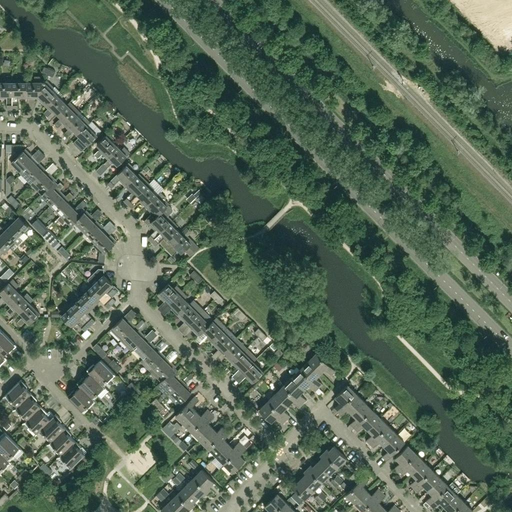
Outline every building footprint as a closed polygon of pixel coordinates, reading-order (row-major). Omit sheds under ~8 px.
[(511,26),(511,0),(483,0),(467,17),(494,44),(511,26)] [(47,75),(53,77),(55,72),(49,69),(47,75)] [(39,96),(45,81),(44,81),(44,79),(41,79),(41,76),(34,77),(35,79),(33,79),(33,83),(27,82),(27,98),(34,98),(34,95),(39,96)] [(12,109),(12,80),(5,80),(5,82),(0,82),(0,97),(7,98),(7,109),(12,109)] [(27,98),(27,82),(20,82),(20,80),(12,80),(12,109),(18,110),(18,98),(27,98)] [(55,87),(54,88),(46,81),(45,81),(39,96),(42,99),(40,101),(46,106),(59,92),(55,87)] [(59,92),(46,106),(48,109),(44,113),(48,117),(54,111),(57,114),(67,105),(61,99),(63,96),(59,92)] [(66,126),(77,115),(80,112),(70,102),(67,105),(57,114),(61,118),(54,124),(58,128),(63,123),(66,126)] [(78,135),(87,125),(90,122),(84,116),(81,120),(77,115),(66,126),(69,129),(64,134),(68,138),(74,131),(78,135)] [(82,151),(97,136),(102,131),(92,121),(90,122),(87,125),(78,135),(81,138),(75,144),(82,151)] [(106,157),(117,146),(112,141),(114,139),(109,133),(97,145),(101,148),(94,155),(98,158),(103,154),(106,157)] [(118,166),(127,156),(130,153),(124,147),(121,150),(117,146),(106,157),(109,160),(104,164),(108,168),(114,162),(118,166)] [(21,174),(34,162),(28,156),(30,155),(25,149),(11,163),(21,174)] [(38,152),(32,157),(38,163),(44,158),(38,152)] [(39,167),(34,162),(21,174),(31,185),(44,172),(46,170),(40,165),(39,167)] [(126,186),(137,176),(132,171),(134,169),(128,163),(107,184),(111,188),(120,180),(126,186)] [(49,177),(44,172),(31,185),(41,195),(41,194),(44,191),(45,191),(50,185),(51,185),(56,180),(50,175),(49,177)] [(15,180),(11,176),(6,180),(10,184),(15,180)] [(128,205),(149,184),(143,179),(142,180),(137,176),(126,186),(132,193),(124,201),(128,205)] [(51,205),(62,194),(59,191),(64,186),(60,182),(54,189),(51,185),(50,185),(45,191),(44,191),(41,194),(51,205)] [(132,209),(140,201),(146,207),(157,196),(159,194),(149,184),(128,205),(132,209)] [(71,206),(67,202),(74,196),(70,192),(65,197),(62,194),(51,205),(61,215),(71,206)] [(149,224),(169,205),(165,200),(167,198),(161,192),(159,194),(157,196),(146,207),(152,213),(144,221),(148,225),(149,224)] [(7,200),(11,204),(16,200),(12,195),(7,200)] [(201,195),(197,199),(200,203),(205,199),(201,195)] [(20,204),(16,200),(11,204),(16,208),(20,204)] [(75,222),(83,214),(82,214),(80,211),(84,207),(80,203),(74,209),(71,206),(61,215),(62,215),(58,219),(63,225),(67,221),(72,225),(75,222)] [(151,242),(172,221),(167,216),(173,211),(173,209),(169,205),(149,224),(156,230),(147,238),(151,242)] [(23,240),(27,236),(25,233),(30,227),(10,206),(6,210),(14,219),(7,225),(18,236),(23,240)] [(26,210),(21,214),(28,220),(32,216),(26,210)] [(94,223),(89,218),(91,216),(86,211),(82,214),(83,214),(75,222),(85,232),(94,223)] [(105,233),(99,228),(101,226),(96,221),(94,223),(85,232),(95,242),(105,233)] [(165,249),(181,233),(176,229),(178,227),(172,221),(151,242),(155,246),(159,243),(158,242),(161,242),(161,243),(165,248),(165,249)] [(23,240),(18,236),(7,225),(3,229),(0,226),(0,237),(10,248),(15,242),(18,245),(23,240)] [(43,225),(37,230),(42,234),(47,229),(43,225)] [(198,248),(187,236),(191,232),(187,227),(181,233),(165,249),(166,249),(172,255),(168,259),(172,263),(185,250),(191,255),(198,248)] [(106,253),(117,242),(111,236),(110,238),(105,233),(95,242),(93,245),(99,252),(98,262),(104,262),(106,253)] [(10,248),(0,237),(0,254),(3,252),(4,253),(10,248)] [(56,240),(52,245),(56,249),(60,245),(56,240)] [(58,251),(62,255),(66,251),(62,246),(58,251)] [(31,249),(26,254),(30,257),(35,252),(31,249)] [(71,255),(66,251),(62,255),(66,259),(71,255)] [(48,257),(53,263),(58,258),(53,252),(48,257)] [(114,286),(103,275),(104,270),(98,269),(88,279),(88,281),(91,284),(112,305),(115,301),(110,295),(112,293),(113,295),(118,290),(114,286)] [(190,275),(194,279),(198,275),(194,270),(190,275)] [(203,279),(198,275),(194,279),(198,283),(203,279)] [(8,304),(19,293),(15,289),(19,285),(12,279),(0,291),(0,292),(3,295),(0,298),(0,304),(1,306),(5,301),(8,304)] [(170,303),(182,291),(177,285),(173,288),(169,283),(158,294),(163,300),(165,298),(170,303)] [(112,305),(91,284),(85,289),(87,291),(82,296),(93,307),(99,300),(108,309),(112,305)] [(178,315),(189,304),(184,299),(188,296),(182,291),(170,303),(175,308),(173,310),(178,315)] [(210,295),(214,299),(219,295),(214,291),(210,295)] [(27,293),(23,297),(19,293),(8,304),(11,307),(6,311),(10,315),(17,309),(20,312),(29,303),(33,299),(27,293)] [(223,299),(219,295),(214,299),(219,303),(223,299)] [(93,307),(82,296),(78,300),(76,299),(70,304),(91,325),(95,321),(87,313),(93,307)] [(190,323),(204,310),(194,300),(189,304),(178,315),(183,320),(185,318),(190,323)] [(29,324),(40,313),(29,303),(20,312),(24,316),(17,322),(21,326),(26,321),(29,324)] [(91,325),(70,304),(65,310),(67,311),(62,316),(73,327),(77,323),(85,331),(91,325)] [(234,312),(238,316),(242,312),(238,308),(234,312)] [(204,330),(209,324),(214,320),(213,319),(204,310),(190,323),(195,329),(193,330),(199,335),(204,330)] [(246,316),(242,312),(238,316),(240,319),(242,320),(246,316)] [(212,342),(227,328),(216,317),(213,319),(214,320),(209,324),(204,330),(209,335),(207,337),(212,342)] [(128,323),(123,318),(110,330),(120,340),(124,337),(133,328),(135,327),(130,321),(128,323)] [(134,348),(143,338),(145,337),(140,331),(138,333),(133,328),(124,337),(120,340),(120,341),(130,351),(134,348)] [(224,351),(237,338),(227,328),(212,342),(217,347),(219,346),(224,351)] [(254,332),(258,337),(263,332),(258,328),(254,332)] [(16,346),(0,329),(0,352),(3,356),(3,355),(10,349),(12,350),(16,346)] [(267,337),(263,332),(258,337),(263,341),(267,337)] [(144,358),(153,349),(155,347),(150,342),(148,343),(143,338),(134,348),(144,358)] [(232,363),(247,348),(237,338),(224,351),(229,356),(227,357),(232,363)] [(107,353),(101,347),(97,343),(92,347),(103,358),(107,353)] [(244,371),(253,362),(257,358),(247,348),(232,363),(237,368),(239,366),(244,371)] [(163,359),(165,357),(160,352),(158,354),(153,349),(144,358),(140,361),(150,372),(163,359)] [(283,353),(279,349),(275,353),(279,357),(283,353)] [(335,371),(317,353),(308,361),(320,373),(325,369),(331,375),(335,371)] [(109,364),(113,368),(117,364),(113,359),(109,364)] [(170,373),(174,368),(175,367),(170,362),(168,364),(163,359),(150,372),(160,382),(164,378),(170,372),(170,373)] [(104,386),(115,375),(101,360),(93,367),(92,365),(87,370),(90,373),(91,373),(104,386)] [(320,373),(308,361),(300,369),(319,388),(322,384),(316,378),(320,373)] [(253,383),(264,372),(253,362),(244,371),(249,376),(247,378),(253,383)] [(122,368),(117,364),(113,368),(117,372),(122,368)] [(175,374),(177,371),(174,368),(170,373),(170,372),(164,378),(160,382),(156,386),(167,396),(168,395),(182,381),(175,374)] [(319,388),(300,369),(292,377),(304,389),(309,385),(315,391),(319,388)] [(91,373),(90,373),(84,380),(82,378),(77,383),(81,386),(94,399),(98,395),(97,393),(104,386),(91,373)] [(304,389),(292,377),(284,385),(302,404),(306,400),(300,394),(304,389)] [(18,406),(31,393),(24,386),(26,384),(21,380),(5,396),(9,401),(11,399),(18,406)] [(178,405),(190,393),(185,388),(187,386),(182,381),(168,395),(178,405)] [(127,387),(131,391),(136,386),(131,382),(127,387)] [(302,404),(284,385),(276,393),(288,406),(292,401),(299,408),(302,404)] [(337,412),(356,393),(348,385),(335,397),(340,402),(334,408),(337,412)] [(95,401),(94,399),(81,386),(74,393),(72,391),(67,396),(84,413),(95,401)] [(140,391),(136,386),(131,391),(135,395),(140,391)] [(28,419),(41,406),(34,399),(35,397),(31,393),(18,406),(14,409),(19,414),(21,412),(27,419),(28,419)] [(288,406),(276,393),(268,401),(286,420),(290,416),(284,410),(288,406)] [(352,414),(364,401),(356,393),(337,412),(341,416),(347,409),(352,414)] [(121,395),(117,400),(121,404),(125,400),(121,395)] [(184,424),(196,411),(192,407),(198,401),(194,397),(175,415),(184,424)] [(151,403),(156,407),(160,403),(156,398),(151,403)] [(117,408),(121,404),(117,400),(112,404),(117,408)] [(286,420),(268,401),(259,410),(271,422),(276,417),(283,424),(286,420)] [(354,428),(372,409),(364,401),(352,414),(356,418),(350,424),(354,428)] [(164,407),(160,403),(156,407),(160,411),(164,407)] [(50,419),(54,416),(49,411),(46,415),(43,412),(45,411),(41,406),(28,419),(27,419),(24,422),(29,427),(30,425),(38,433),(39,431),(50,419)] [(368,430),(380,418),(372,409),(354,428),(357,432),(364,425),(368,430)] [(192,432),(210,413),(207,410),(201,416),(196,411),(184,424),(192,432)] [(200,440),(212,428),(208,423),(214,417),(210,413),(192,432),(200,440)] [(52,441),(65,427),(58,420),(60,419),(55,414),(54,416),(50,419),(39,431),(43,435),(45,434),(52,440),(52,441)] [(100,421),(96,416),(91,420),(96,425),(100,421)] [(370,444),(388,426),(380,418),(368,430),(372,434),(366,441),(370,444)] [(11,426),(7,421),(2,426),(7,430),(11,426)] [(175,433),(170,429),(166,424),(162,429),(170,437),(175,433)] [(208,448),(227,429),(223,426),(217,432),(212,428),(200,440),(208,448)] [(384,446),(396,434),(388,426),(370,444),(373,448),(380,442),(384,446)] [(62,454),(75,441),(68,434),(70,432),(65,427),(52,441),(52,440),(48,444),(53,448),(55,447),(62,454)] [(216,456),(228,444),(224,439),(230,433),(227,429),(208,448),(216,456)] [(20,447),(7,434),(0,440),(0,450),(10,461),(14,456),(12,454),(20,447)] [(386,461),(405,442),(396,434),(384,446),(388,450),(382,457),(386,461)] [(178,437),(174,441),(178,445),(182,441),(178,437)] [(19,442),(23,446),(28,442),(23,438),(19,442)] [(248,440),(243,446),(246,449),(252,444),(248,440)] [(70,469),(85,454),(87,452),(82,447),(80,449),(78,447),(79,445),(75,441),(62,454),(58,457),(70,469)] [(32,446),(28,442),(23,446),(27,451),(32,446)] [(224,464),(243,446),(239,442),(233,448),(228,444),(216,456),(224,464)] [(397,472),(416,454),(408,445),(395,457),(400,462),(394,469),(397,472)] [(233,473),(245,460),(240,456),(246,449),(243,446),(224,464),(233,473)] [(346,458),(334,446),(329,451),(327,449),(324,452),(338,467),(346,458)] [(10,461),(0,450),(0,473),(4,469),(3,468),(10,461)] [(338,467),(324,452),(320,456),(322,458),(318,462),(330,475),(338,467)] [(412,474),(424,462),(416,454),(397,472),(401,476),(408,470),(412,474)] [(198,465),(192,460),(189,463),(194,469),(198,465)] [(330,475),(318,462),(313,467),(311,465),(307,469),(322,483),(330,475)] [(356,468),(354,465),(351,462),(347,466),(352,471),(356,468)] [(413,488),(432,470),(424,462),(412,474),(416,478),(410,485),(413,488)] [(40,467),(44,472),(48,467),(44,463),(40,467)] [(52,472),(48,467),(44,472),(48,476),(52,472)] [(26,469),(22,473),(26,477),(30,473),(26,469)] [(214,481),(202,469),(193,478),(208,492),(211,488),(209,486),(214,481)] [(322,483),(307,469),(304,472),(306,474),(301,478),(314,491),(322,483)] [(170,470),(162,478),(166,483),(175,475),(170,470)] [(428,490),(440,478),(432,470),(413,488),(417,492),(424,486),(428,490)] [(353,481),(358,476),(355,472),(350,477),(353,481)] [(22,482),(26,477),(22,473),(17,477),(22,482)] [(179,473),(176,476),(181,482),(184,478),(179,473)] [(337,475),(334,479),(339,484),(343,481),(337,475)] [(178,485),(181,482),(176,476),(172,480),(178,485)] [(355,503),(367,491),(363,486),(369,480),(365,476),(346,495),(355,503)] [(208,492),(193,478),(185,486),(198,498),(202,494),(204,495),(208,492)] [(314,491),(301,478),(297,483),(295,481),(291,485),(305,499),(314,491)] [(430,505),(448,486),(440,478),(428,490),(432,495),(426,501),(430,505)] [(336,488),(339,484),(334,479),(331,482),(336,488)] [(198,498),(185,486),(177,494),(191,508),(195,504),(193,502),(198,498)] [(444,506),(456,494),(448,486),(430,505),(433,508),(440,502),(444,506)] [(163,489),(160,492),(165,498),(168,494),(163,489)] [(363,511),(381,492),(378,489),(371,495),(367,491),(355,503),(363,511)] [(321,491),(318,495),(323,500),(327,497),(321,491)] [(162,501),(165,498),(160,492),(156,496),(162,501)] [(292,495),(297,500),(300,497),(295,492),(292,495)] [(363,511),(377,511),(383,507),(379,502),(385,496),(381,492),(363,511)] [(275,511),(286,502),(277,493),(265,506),(270,511),(268,511),(275,511)] [(5,494),(1,498),(5,502),(9,498),(5,494)] [(191,508),(177,494),(169,502),(179,511),(183,511),(186,510),(188,511),(191,508)] [(454,511),(464,502),(456,494),(444,506),(448,511),(447,511),(454,511)] [(320,504),(323,500),(318,495),(314,498),(320,504)] [(179,511),(169,502),(161,510),(162,511),(179,511)] [(291,511),(294,510),(286,502),(275,511),(291,511)] [(471,511),(473,511),(464,502),(454,511),(471,511)] [(302,511),(307,508),(301,503),(297,508),(302,511)]
